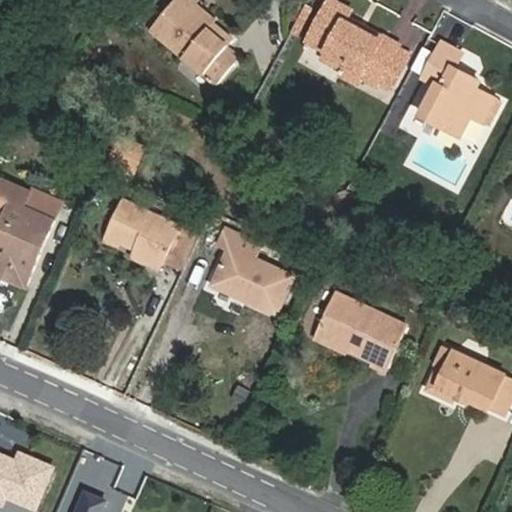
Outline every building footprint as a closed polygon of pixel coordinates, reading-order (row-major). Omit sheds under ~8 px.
[(174,0),(151,28),(216,85),(239,58),(226,47),(232,40),(212,23),(215,20),(196,3),(197,0),(174,0)] [(344,20),(347,15),(351,9),(333,0),(329,0),(307,43),(324,52),(322,56),(344,68),(340,74),(358,83),(364,74),(377,82),(397,48),(399,44),(385,36),(382,42),(344,20)] [(385,36),(347,15),(344,20),(382,42),(385,36)] [(465,83),(469,75),(454,66),(461,54),(440,42),(421,77),(437,85),(421,114),(460,135),(471,115),(483,122),(495,100),(477,89),(465,83)] [(409,55),(397,48),(377,82),(391,89),(409,55)] [(481,81),(469,75),(465,83),(477,89),(481,81)] [(122,136),(109,163),(133,173),(145,146),(122,136)] [(3,180),(0,187),(0,258),(16,266),(10,280),(25,287),(54,220),(24,206),(30,192),(3,180)] [(136,250),(164,263),(182,226),(122,198),(105,235),(121,242),(136,250)] [(200,234),(182,226),(164,263),(183,272),(200,234)] [(249,294),(245,302),(276,316),(294,275),(255,258),(261,244),(226,228),(219,244),(228,248),(214,279),(249,294)] [(117,250),(121,242),(105,235),(101,242),(117,250)] [(160,271),(164,263),(136,250),(132,258),(160,271)] [(16,266),(0,258),(0,275),(10,280),(16,266)] [(211,286),(245,302),(249,294),(214,279),(211,286)] [(374,362),(388,368),(408,326),(337,293),(317,335),(347,349),(374,362)] [(345,354),(347,349),(317,335),(315,340),(345,354)] [(438,386),(457,395),(505,418),(511,402),(511,378),(444,347),(435,367),(445,372),(438,386)] [(386,373),(388,368),(374,362),(371,367),(386,373)] [(453,403),(457,395),(438,386),(445,372),(435,367),(425,389),(453,403)] [(0,504),(3,506),(6,497),(36,510),(54,469),(21,455),(18,463),(0,455),(0,504)]
